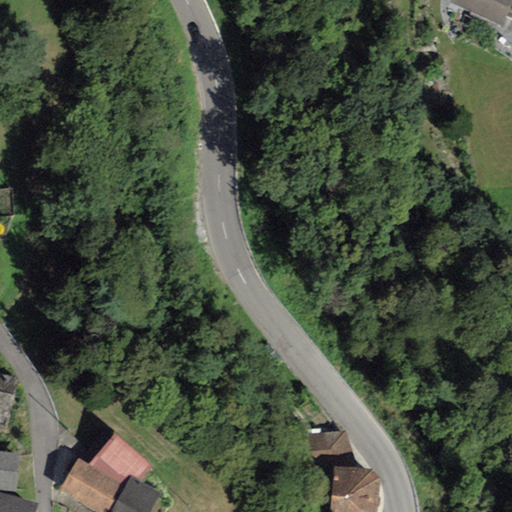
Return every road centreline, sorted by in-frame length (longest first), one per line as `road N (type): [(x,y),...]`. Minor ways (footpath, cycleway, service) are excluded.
road 1 (tertiary): [(401,511),(397,485),(367,435),(233,264),(223,227),(213,71),(187,0)]
road 2 (residential): [(23,370),(40,415),(44,511)]
